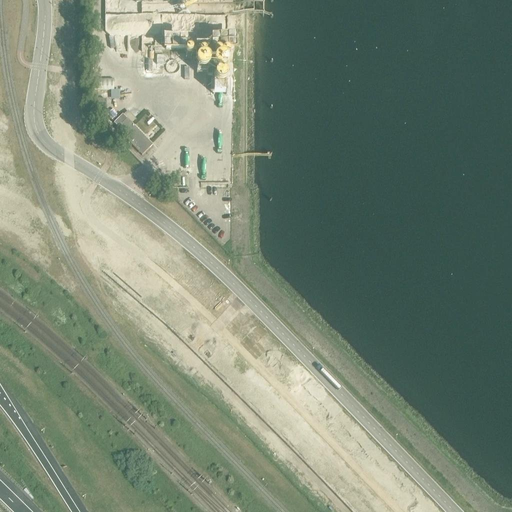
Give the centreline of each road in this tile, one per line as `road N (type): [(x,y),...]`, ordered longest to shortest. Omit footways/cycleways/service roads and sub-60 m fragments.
road 1 (unclassified): [(453,511),(194,247),(39,136),(33,111),(43,0)]
road 2 (motorway): [(77,511),(0,399)]
